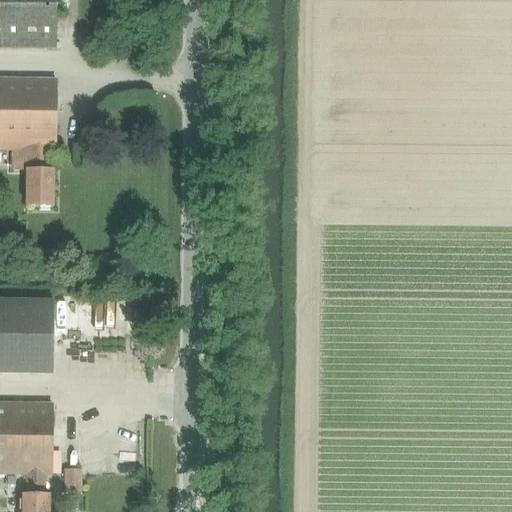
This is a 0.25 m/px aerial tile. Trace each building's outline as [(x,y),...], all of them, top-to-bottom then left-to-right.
[(0,0),(0,49),(55,50),(55,0),(0,0)] [(11,172),(26,172),(26,208),(52,209),(53,152),(54,152),(55,81),(0,81),(0,151),(11,152),(11,172)] [(94,123),(82,123),(82,147),(94,147),(94,123)] [(0,301),(0,374),(51,375),(52,302),(0,301)] [(0,475),(26,476),(26,496),(22,496),(21,511),(47,511),(48,496),(44,496),(44,476),(50,476),(51,405),(0,404),(0,475)] [(64,471),(63,496),(81,496),(82,471),(64,471)]
